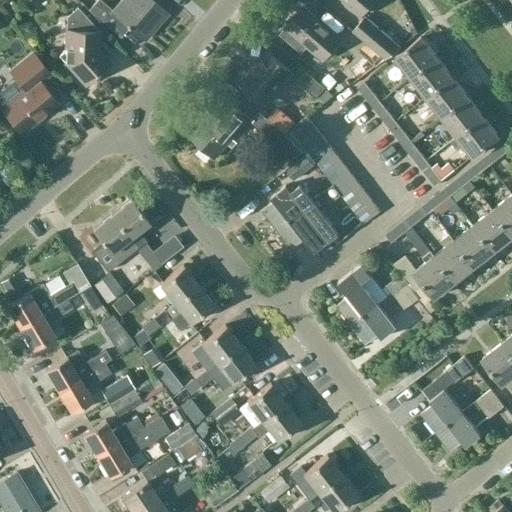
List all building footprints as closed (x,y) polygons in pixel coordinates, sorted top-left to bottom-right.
[(0,0),(0,9),(8,20),(12,17),(2,4),(6,0),(0,0)] [(144,40),(167,14),(150,0),(121,0),(112,11),(98,1),(88,10),(119,37),(128,26),(144,40)] [(342,0),(360,15),(372,0),(342,0)] [(301,53),(307,46),(322,59),(341,38),(304,7),(294,19),(289,18),(284,24),(286,28),(280,35),(301,53)] [(84,82),(108,62),(89,40),(99,31),(78,9),(69,17),(67,48),(60,54),(84,82)] [(366,43),(385,60),(402,47),(365,15),(352,30),(366,43)] [(411,77),(436,57),(421,37),(395,57),(411,77)] [(385,60),(366,43),(358,52),(364,57),(349,69),(357,80),(385,60)] [(265,105),(293,73),(267,51),(257,63),(258,64),(251,72),(250,71),(239,83),(265,105)] [(39,82),(49,74),(31,52),(9,71),(15,79),(0,91),(0,107),(1,109),(21,133),(57,103),(39,82)] [(426,97),(452,77),(436,57),(411,77),(426,97)] [(334,94),(306,70),(297,81),(317,98),(317,97),(324,102),(334,94)] [(442,117),(467,97),(452,77),(426,97),(442,117)] [(372,107),(380,101),(365,81),(357,87),(372,107)] [(451,141),(483,116),(467,97),(442,117),(457,136),(450,141),(451,141)] [(232,136),(248,118),(225,98),(191,138),(214,158),(227,142),(233,148),(239,142),(232,136)] [(388,127),(395,121),(380,101),(372,107),(388,127)] [(278,109),(268,120),(284,134),(290,129),(294,124),(278,109)] [(303,152),(301,150),(292,142),(284,134),(268,120),(259,112),(252,120),(270,137),(269,139),(291,161),(303,152)] [(290,129),(284,134),(292,142),(314,125),(306,116),(290,129)] [(473,156),(498,136),(483,116),(451,141),(457,149),(463,144),(473,156)] [(403,147),(411,141),(395,121),(388,127),(403,147)] [(301,150),(304,148),(321,135),(314,125),(292,142),(301,150)] [(311,158),(328,144),(321,135),(304,148),(307,153),(308,153),(311,158)] [(419,167),(426,161),(411,141),(403,147),(419,167)] [(490,166),(510,151),(504,143),(484,159),(490,166)] [(319,167),(336,154),(328,144),(311,158),(319,167)] [(306,154),(286,169),(294,179),(314,165),(306,154)] [(326,177),(343,163),(336,154),(319,167),(326,177)] [(471,182),(490,166),(484,159),(465,174),(471,182)] [(426,161),(419,167),(434,187),(442,181),(456,170),(453,167),(451,168),(448,164),(443,168),(436,174),(432,168),(426,161)] [(333,186),(351,173),(343,163),(326,177),(333,186)] [(341,196),(358,182),(351,173),(333,186),(341,196)] [(451,197),(471,182),(465,174),(445,189),(451,197)] [(348,205),(365,192),(358,182),(341,196),(348,205)] [(276,230),(314,201),(300,184),(290,191),(285,185),(271,197),(274,201),(262,211),(276,230)] [(431,213),(451,197),(445,189),(425,205),(431,213)] [(356,215),(373,201),(365,192),(348,205),(356,215)] [(245,220),(259,199),(250,193),(236,214),(245,220)] [(511,234),(511,195),(493,211),(511,234)] [(130,199),(111,214),(129,237),(137,247),(135,248),(144,259),(153,252),(145,242),(147,241),(138,230),(148,222),(130,199)] [(303,239),(307,243),(314,252),(339,233),(314,201),(276,230),(291,249),(303,239)] [(363,224),(380,211),(373,201),(356,215),(363,224)] [(423,219),(431,213),(425,205),(405,220),(411,228),(413,227),(423,219)] [(493,251),(511,236),(511,234),(493,211),(473,226),(493,251)] [(111,214),(92,229),(103,243),(92,252),(106,271),(135,248),(137,247),(129,237),(111,214)] [(423,219),(413,227),(420,236),(430,229),(423,219)] [(385,236),(391,244),(400,236),(411,228),(405,220),(385,236)] [(441,226),(432,233),(438,242),(441,240),(446,247),(434,257),(453,282),(473,267),(453,241),(441,226)] [(473,226),(453,241),(473,267),(493,251),(473,226)] [(153,252),(144,259),(152,270),(163,262),(154,251),(153,252)] [(409,265),(400,272),(401,273),(402,274),(407,281),(420,298),(425,304),(434,298),(453,282),(434,257),(430,252),(423,257),(427,262),(414,272),(409,265)] [(174,302),(198,284),(183,264),(159,283),(174,302)] [(386,285),(381,289),(362,264),(338,281),(346,292),(345,292),(348,297),(336,306),(351,325),(378,304),(383,300),(407,281),(402,274),(386,285)] [(93,284),(107,302),(123,291),(109,272),(93,284)] [(11,275),(0,282),(9,297),(20,290),(11,275)] [(6,305),(19,327),(41,313),(67,298),(79,291),(73,281),(49,295),(42,284),(6,305)] [(407,281),(383,300),(387,306),(396,299),(404,309),(420,298),(407,281)] [(86,299),(96,294),(90,284),(81,290),(86,299)] [(189,322),(213,303),(198,284),(174,302),(189,322)] [(121,296),(111,303),(120,314),(129,307),(121,296)] [(54,335),(47,324),(73,308),(67,298),(19,327),(31,348),(54,335)] [(381,339),(396,327),(378,304),(351,325),(366,344),(378,334),(381,339)] [(113,314),(100,322),(109,338),(124,329),(113,314)] [(160,325),(153,317),(143,326),(149,334),(160,325)] [(201,343),(191,351),(205,369),(206,369),(208,372),(218,365),(216,362),(240,344),(225,325),(201,343)] [(142,329),(133,337),(139,344),(148,337),(142,329)] [(511,335),(502,344),(511,356),(511,335)] [(255,363),(240,344),(216,362),(218,365),(208,372),(206,369),(205,369),(195,377),(201,386),(212,377),(221,389),(255,363)] [(502,385),(511,376),(511,356),(502,344),(482,359),(502,385)] [(66,356),(44,369),(57,390),(79,377),(92,370),(105,362),(111,358),(106,348),(99,352),(85,361),(78,349),(66,356)] [(455,383),(473,369),(464,357),(445,372),(455,383)] [(111,372),(105,362),(92,370),(98,380),(111,372)] [(79,377),(57,390),(70,412),(92,399),(85,387),(98,380),(92,370),(79,377)] [(126,374),(101,389),(109,402),(134,386),(126,374)] [(172,374),(163,381),(172,393),(181,385),(172,374)] [(117,417),(143,400),(155,393),(153,389),(161,385),(155,376),(135,388),(110,404),(117,417)] [(201,386),(195,377),(184,385),(190,394),(201,386)] [(261,420),(285,402),(270,382),(246,401),(261,420)] [(481,407),(490,418),(505,405),(492,388),(476,401),(476,400),(461,411),(462,412),(435,433),(450,452),(462,442),(466,446),(480,435),(465,416),(470,412),(472,414),(481,407)] [(462,412),(461,411),(444,389),(429,400),(433,404),(420,414),(435,433),(462,412)] [(230,398),(210,413),(220,426),(240,410),(230,398)] [(285,402),(261,420),(253,427),(252,426),(241,435),(247,443),(257,435),(258,437),(269,429),(277,440),(300,421),(285,402)] [(195,406),(186,413),(193,423),(202,415),(195,406)] [(144,426),(143,426),(137,415),(111,430),(105,420),(83,433),(96,455),(144,426)] [(131,463),(123,451),(137,443),(140,447),(169,430),(161,415),(143,426),(144,426),(96,455),(109,476),(131,463)] [(178,444),(193,435),(195,433),(188,423),(164,438),(171,448),(177,445),(178,444)] [(193,435),(178,444),(186,458),(202,449),(193,435)] [(237,451),(247,443),(241,435),(230,443),(237,451)] [(169,453),(148,466),(155,477),(175,464),(169,453)] [(263,453),(243,469),(251,478),(270,463),(263,453)] [(319,493),(342,474),(327,455),(303,473),(319,493)] [(243,469),(230,478),(238,488),(251,478),(243,469)] [(0,503),(5,511),(35,511),(39,510),(17,473),(0,482),(0,503)] [(334,511),(357,494),(342,474),(319,493),(334,511)] [(187,475),(176,483),(182,492),(193,485),(190,480),(187,475)] [(281,476),(260,492),(267,502),(288,486),(281,476)] [(229,479),(207,494),(214,505),(238,489),(229,479)] [(167,495),(164,490),(161,485),(153,490),(147,481),(146,480),(121,497),(131,511),(141,511),(160,499),(167,495)] [(176,483),(164,490),(167,495),(160,499),(141,511),(168,511),(166,508),(173,504),(170,499),(182,492),(176,483)] [(297,506),(301,511),(307,511),(314,507),(308,498),(297,506)] [(491,511),(511,511),(505,502),(491,511)]
